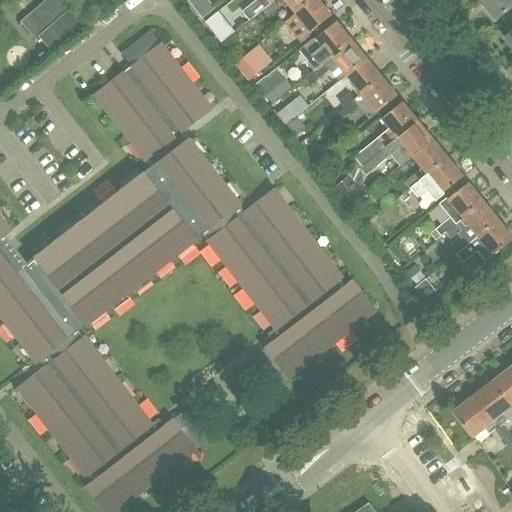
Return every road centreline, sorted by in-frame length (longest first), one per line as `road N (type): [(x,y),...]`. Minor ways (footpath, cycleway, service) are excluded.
road 1 (residential): [(435,366),(394,292),(170,13),(134,16),(0,119)]
road 2 (unclassified): [(511,180),(365,0)]
road 3 (residential): [(247,511),(369,418)]
